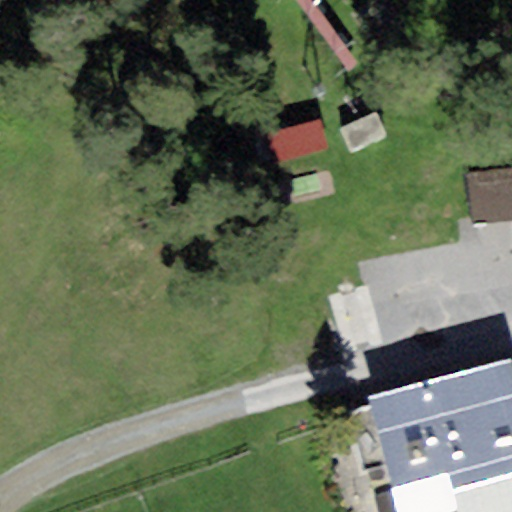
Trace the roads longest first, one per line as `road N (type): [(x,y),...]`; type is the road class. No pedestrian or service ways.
road 1 (track): [(0,495),(94,443),(317,374)]
road 2 (residential): [(317,374),(511,320)]
